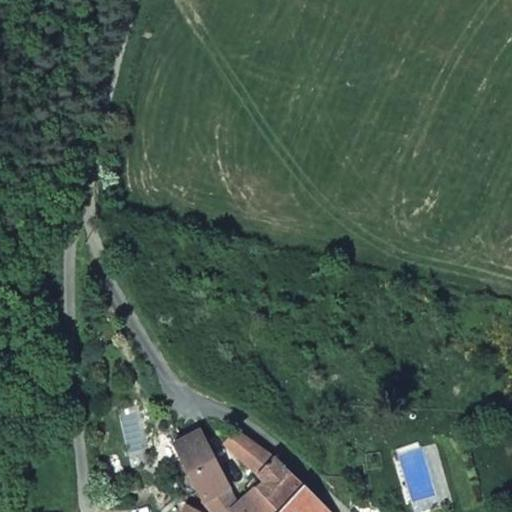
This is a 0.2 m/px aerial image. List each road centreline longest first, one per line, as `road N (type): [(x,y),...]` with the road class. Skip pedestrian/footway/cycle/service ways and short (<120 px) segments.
road 1 (unclassified): [(72,210),(160,369),(183,394),(286,452),(339,511)]
road 2 (residential): [(72,210),(67,281),(85,511)]
road 3 (residential): [(127,0),(72,210)]
